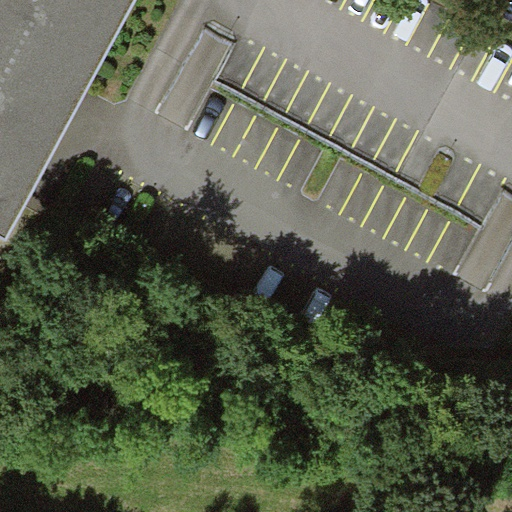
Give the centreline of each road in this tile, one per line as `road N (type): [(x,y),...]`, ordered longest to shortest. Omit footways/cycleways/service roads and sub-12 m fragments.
road 1 (unknown): [(168,0),(107,120),(113,164),(193,220),(451,326),(491,299),(511,261)]
road 2 (unknown): [(511,174),(192,0)]
